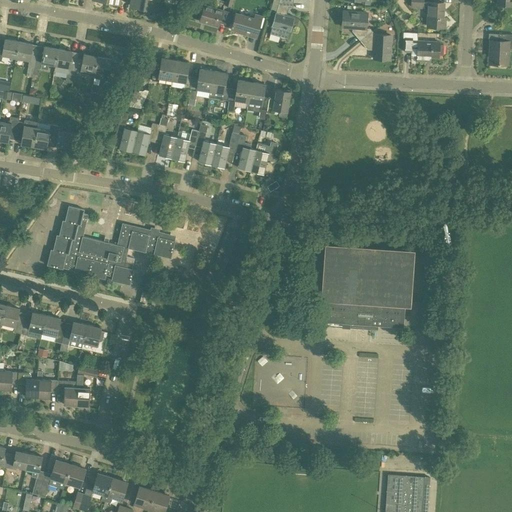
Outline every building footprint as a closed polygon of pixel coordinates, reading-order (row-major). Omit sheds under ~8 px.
[(131,0),(130,6),(144,8),(145,0),(131,0)] [(145,0),(144,8),(156,11),(158,0),(163,0),(164,0),(145,0)] [(218,27),(223,11),(215,8),(218,1),(215,0),(205,0),(199,20),(205,22),(205,23),(218,27)] [(428,3),(424,3),(424,0),(410,0),(410,8),(423,9),(423,8),(428,8),(427,26),(444,27),(445,18),(442,18),(443,3),(428,2),(428,3)] [(360,41),(372,31),(370,29),(365,29),(367,13),(343,11),(342,27),(357,28),(356,33),(354,34),(360,41)] [(254,18),(236,13),(231,30),(241,33),(241,34),(256,38),(262,17),(255,15),(254,18)] [(284,16),(276,13),(270,34),(287,39),(294,17),(285,14),(284,16)] [(372,31),(360,41),(365,47),(370,43),(374,44),(373,58),(389,59),(391,36),(375,35),(372,31)] [(403,32),(403,37),(405,37),(413,38),(412,40),(417,41),(417,33),(403,32)] [(511,45),(511,34),(498,34),(497,41),(490,40),(489,50),(490,50),(490,55),(489,55),(489,64),(508,65),(509,45),(511,45)] [(443,55),(443,45),(439,45),(439,42),(417,41),(412,40),(413,38),(405,37),(404,52),(411,52),(411,57),(417,57),(417,61),(426,61),(426,57),(438,58),(438,55),(443,55)] [(16,58),(19,42),(5,39),(4,44),(0,42),(0,60),(1,61),(2,55),(16,58)] [(34,67),(38,50),(32,49),(32,44),(19,42),(16,58),(28,60),(27,66),(28,66),(33,67),(34,67)] [(34,67),(48,70),(49,64),(55,65),(58,49),(44,47),(43,51),(38,50),(34,67)] [(74,75),(77,57),(71,56),(72,52),(58,49),(55,65),(54,71),(74,75)] [(94,73),(97,57),(84,54),(83,59),(77,57),(74,75),(80,76),(81,70),(94,73)] [(95,73),(94,78),(100,79),(101,74),(108,75),(111,59),(97,57),(94,73),(95,73)] [(172,80),(175,60),(161,58),(160,69),(154,68),(152,80),(159,81),(159,82),(171,84),(172,80)] [(172,80),(185,82),(184,88),(190,89),(192,77),(186,76),(188,63),(175,60),(172,80)] [(198,78),(192,77),(190,89),(196,90),(196,88),(210,91),(213,71),(199,69),(198,78)] [(210,91),(223,93),(222,99),(228,100),(230,88),(224,87),(227,74),(213,71),(210,91)] [(236,89),(230,88),(228,100),(234,101),(234,99),(248,102),(251,82),(238,80),(236,89)] [(102,97),(112,85),(106,81),(97,93),(102,97)] [(248,102),(262,104),(261,109),(267,110),(269,98),(263,97),(265,85),(251,82),(248,102)] [(134,103),(141,93),(135,89),(129,99),(134,103)] [(274,98),(269,98),(267,110),(272,111),(273,109),(279,110),(278,116),(286,117),(290,92),(276,89),(274,98)] [(11,100),(12,93),(13,93),(3,91),(2,98),(2,99),(11,100)] [(175,115),(177,105),(168,103),(166,114),(175,115)] [(93,110),(86,106),(83,110),(84,115),(88,117),(93,110)] [(132,150),(137,130),(125,127),(128,114),(122,112),(120,114),(117,128),(124,130),(119,147),(132,150)] [(18,122),(18,118),(10,117),(9,123),(0,121),(0,140),(9,142),(10,135),(15,136),(18,122)] [(161,117),(159,125),(157,135),(163,136),(159,153),(172,157),(177,137),(165,134),(168,119),(161,117)] [(33,147),(36,128),(24,126),(24,123),(18,122),(15,136),(21,137),(20,144),(33,147)] [(36,128),(33,147),(47,149),(48,142),(57,143),(59,126),(37,123),(36,128)] [(157,135),(159,125),(152,123),(150,133),(137,130),(132,150),(145,153),(149,136),(156,138),(157,135)] [(211,163),(216,143),(204,140),(207,127),(200,125),(198,131),(199,131),(196,141),(203,143),(198,160),(211,163)] [(199,131),(198,131),(191,129),(189,140),(177,137),(172,157),(184,160),(189,142),(195,144),(196,141),(199,131)] [(76,134),(62,132),(61,132),(59,144),(65,148),(64,149),(65,149),(76,134)] [(235,151),(236,147),(239,134),(232,132),(228,146),(216,143),(211,163),(224,166),(228,149),(235,151)] [(251,169),(256,150),(250,148),(251,144),(244,142),(246,136),(239,134),(236,147),(242,149),(238,166),(251,169)] [(256,150),(251,169),(263,172),(267,157),(274,159),(278,144),(271,142),(268,153),(256,150)] [(133,269),(132,269),(134,259),(126,257),(128,248),(145,252),(146,248),(154,250),(153,254),(171,258),(175,241),(163,238),(164,233),(150,230),(122,223),(117,245),(108,243),(108,241),(104,240),(104,242),(83,237),(88,214),(83,213),(84,209),(68,206),(65,221),(62,220),(59,235),(56,235),(53,250),(51,249),(47,265),(63,269),(63,268),(74,271),(74,272),(104,279),(105,275),(112,276),(112,278),(111,280),(130,285),(133,269)] [(240,237),(226,231),(212,265),(210,272),(224,278),(240,237)] [(409,305),(410,302),(413,250),(408,250),(408,241),(341,236),(341,245),(325,244),(325,248),(323,277),(321,298),(326,299),(324,326),(349,328),(364,329),(364,327),(367,327),(370,328),(370,330),(377,330),(378,325),(402,327),(404,305),(409,305)] [(413,243),(413,250),(410,302),(421,303),(426,303),(430,244),(413,243)] [(323,277),(325,248),(309,246),(307,276),(321,277),(323,277)] [(20,333),(24,318),(17,316),(19,309),(5,305),(1,323),(15,326),(13,332),(20,333)] [(42,333),(46,315),(33,312),(31,320),(24,318),(20,333),(27,335),(28,330),(42,333)] [(61,343),(65,328),(58,326),(60,318),(46,315),(42,333),(55,336),(54,342),(61,343)] [(81,348),(87,325),(73,322),(72,329),(65,328),(61,343),(81,348)] [(87,325),(81,348),(102,353),(106,337),(99,336),(101,328),(87,325)] [(17,384),(18,372),(3,371),(3,363),(0,362),(0,388),(11,390),(12,383),(17,384)] [(96,377),(98,370),(79,366),(77,373),(96,377)] [(57,392),(57,380),(51,380),(42,380),(42,371),(37,371),(37,379),(38,379),(38,397),(50,398),(51,392),(57,392)] [(38,379),(37,379),(30,379),(31,375),(29,373),(18,372),(17,384),(25,384),(24,396),(38,397),(38,379)] [(77,388),(77,405),(89,406),(90,388),(81,388),(81,380),(76,379),(76,381),(76,388),(77,388)] [(76,388),(76,381),(64,381),(57,380),(57,392),(64,393),(63,404),(77,405),(77,388),(76,388)] [(6,468),(9,453),(3,452),(4,447),(0,446),(0,464),(1,465),(0,466),(6,468)] [(26,468),(29,454),(16,451),(15,455),(9,453),(6,468),(16,469),(16,466),(26,468)] [(31,476),(36,477),(43,479),(45,472),(39,470),(42,456),(29,454),(26,468),(33,470),(31,476)] [(71,464),(56,460),(51,474),(45,472),(43,479),(39,495),(45,497),(50,477),(59,480),(57,486),(63,488),(65,482),(71,464)] [(71,464),(65,482),(79,487),(85,469),(71,464)] [(105,501),(112,478),(97,473),(92,491),(103,494),(101,500),(105,501)] [(405,511),(421,511),(424,477),(388,475),(386,503),(406,505),(405,511)] [(43,479),(36,477),(32,493),(39,495),(43,479)] [(112,478),(105,501),(110,503),(111,499),(112,497),(121,500),(127,482),(112,478)] [(148,509),(154,491),(139,486),(134,504),(148,509)] [(154,491),(148,509),(159,511),(163,511),(169,495),(154,491)] [(79,509),(84,494),(77,492),(72,507),(79,509)] [(29,511),(32,495),(26,493),(23,510),(29,511)] [(91,496),(84,494),(79,509),(86,511),(91,496)] [(54,511),(60,511),(63,504),(57,503),(54,511)]
